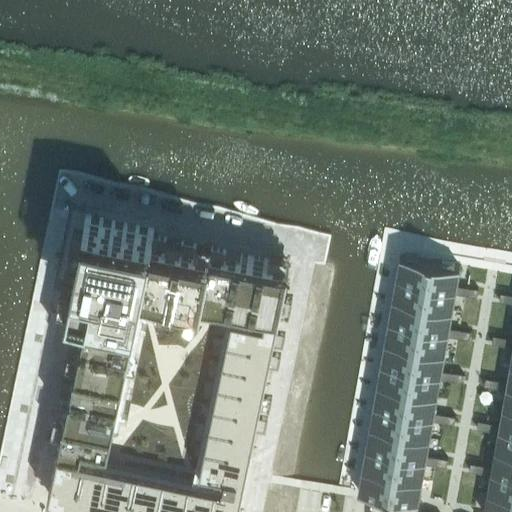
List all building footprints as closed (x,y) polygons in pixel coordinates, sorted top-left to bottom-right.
[(153,234),(154,228),(85,214),(68,295),(88,299),(47,492),(140,511),(236,511),(289,263),(153,234)] [(400,255),(396,277),(426,282),(430,260),(419,258),(419,255),(406,253),(405,256),(400,255)] [(430,260),(426,282),(455,288),(456,284),(459,265),(454,264),(455,262),(441,259),(441,262),(430,260)] [(396,277),(392,298),(422,304),(426,282),(396,277)] [(426,282),(422,304),(452,309),(455,292),(455,288),(426,282)] [(455,288),(455,292),(466,294),(467,286),(456,284),(455,288)] [(467,286),(466,294),(477,296),(478,288),(467,286)] [(500,292),(499,300),(510,302),(511,294),(500,292)] [(392,298),(389,320),(418,325),(422,304),(392,298)] [(422,304),(418,325),(448,330),(449,326),(452,309),(422,304)] [(389,320),(385,341),(414,346),(418,325),(389,320)] [(418,325),(414,346),(444,352),(447,334),(448,330),(418,325)] [(448,330),(447,334),(458,336),(459,328),(449,326),(448,330)] [(459,328),(458,336),(469,338),(470,330),(459,328)] [(493,334),(492,343),(502,344),(504,336),(493,334)] [(511,337),(504,336),(502,344),(511,346),(511,337)] [(385,341),(381,362),(411,368),(414,346),(385,341)] [(414,346),(411,368),(440,373),(441,369),(444,352),(414,346)] [(381,362),(377,384),(407,389),(411,368),(381,362)] [(411,368),(407,389),(436,394),(440,377),(440,373),(411,368)] [(440,373),(440,377),(450,379),(452,371),(441,369),(440,373)] [(452,371),(450,379),(461,381),(463,373),(452,371)] [(485,377),(484,385),(495,387),(496,379),(485,377)] [(496,379),(495,387),(506,389),(506,385),(507,381),(496,379)] [(377,384),(373,405),(403,410),(407,389),(377,384)] [(506,389),(503,406),(511,407),(511,385),(506,385),(506,389)] [(407,389),(403,410),(433,416),(433,411),(436,394),(407,389)] [(373,405),(370,426),(399,432),(403,410),(373,405)] [(499,423),(499,427),(511,429),(511,407),(503,406),(499,423)] [(403,410),(399,432),(429,437),(432,419),(433,416),(403,410)] [(433,416),(432,419),(443,421),(444,413),(433,411),(433,416)] [(444,413),(443,421),(454,423),(455,415),(444,413)] [(478,419),(476,428),(487,429),(489,421),(478,419)] [(489,421),(487,429),(498,431),(499,427),(499,423),(489,421)] [(370,426),(366,448),(395,453),(399,432),(370,426)] [(498,431),(495,449),(511,451),(511,429),(499,427),(498,431)] [(399,432),(395,453),(425,458),(426,454),(429,437),(399,432)] [(366,448),(362,469),(392,474),(395,453),(366,448)] [(492,466),(491,470),(511,473),(511,451),(495,449),(492,466)] [(395,453),(392,474),(421,480),(424,462),(425,458),(395,453)] [(425,458),(424,462),(435,464),(437,456),(426,454),(425,458)] [(437,456),(435,464),(446,466),(448,458),(437,456)] [(470,462),(469,470),(480,472),(481,464),(470,462)] [(481,464),(480,472),(491,474),(491,470),(492,466),(481,464)] [(362,469),(358,491),(388,497),(392,474),(362,469)] [(491,474),(487,491),(511,495),(511,473),(491,470),(491,474)] [(392,474),(388,497),(417,502),(421,480),(392,474)] [(511,511),(511,495),(487,491),(483,511),(511,511)]
